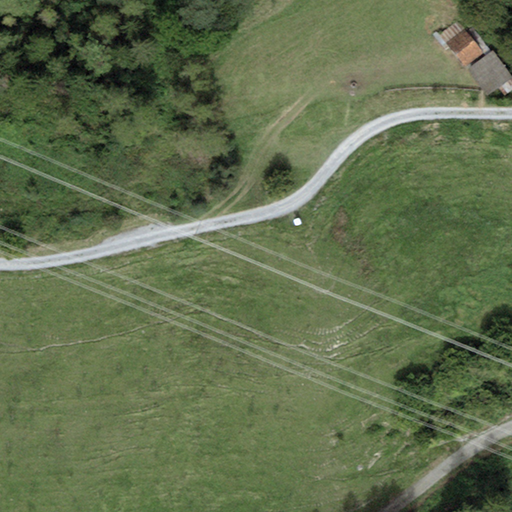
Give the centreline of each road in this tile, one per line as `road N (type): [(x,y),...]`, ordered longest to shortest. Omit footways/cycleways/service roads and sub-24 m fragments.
road 1 (track): [(511,112),(404,115),(352,141),(306,193),(275,212),(0,265)]
road 2 (track): [(394,511),(511,431)]
